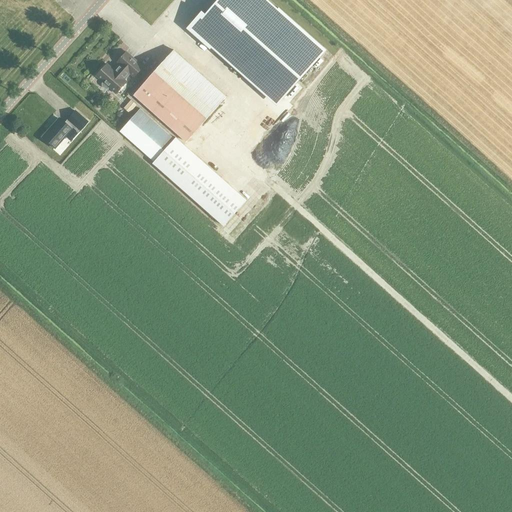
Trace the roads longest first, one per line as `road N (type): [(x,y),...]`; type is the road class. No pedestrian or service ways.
road 1 (track): [(511,398),(271,185)]
road 2 (unclassified): [(0,119),(106,0)]
